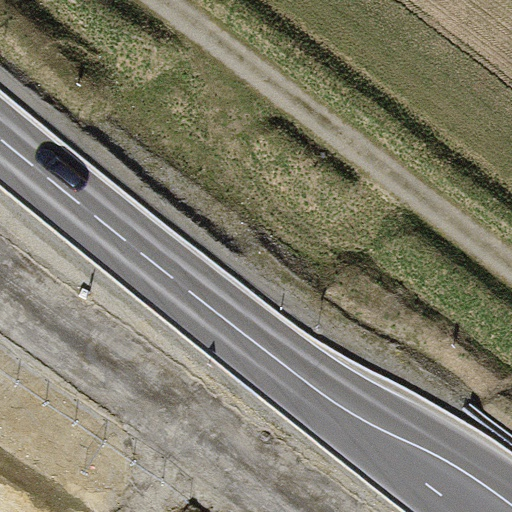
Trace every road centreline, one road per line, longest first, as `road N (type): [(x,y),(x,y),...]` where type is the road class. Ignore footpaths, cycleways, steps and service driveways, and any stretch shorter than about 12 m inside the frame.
road 1 (primary): [(496,511),(168,271),(0,133)]
road 2 (primary): [(0,275),(314,511)]
